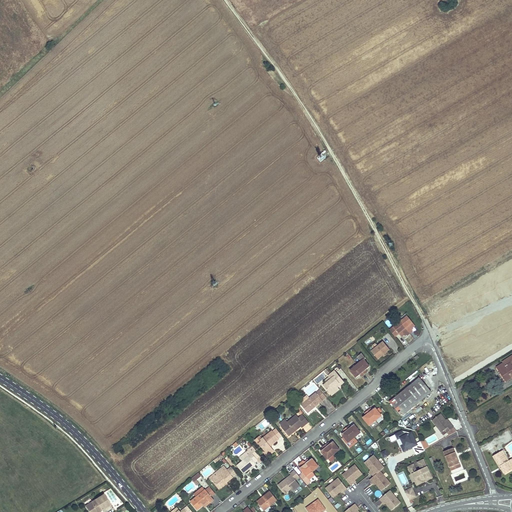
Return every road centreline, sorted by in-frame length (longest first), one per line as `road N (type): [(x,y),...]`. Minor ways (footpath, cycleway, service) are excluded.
road 1 (residential): [(493,501),(430,336),(219,511)]
road 2 (track): [(430,336),(308,114),(225,0)]
road 3 (secondary): [(0,378),(73,430),(143,511)]
